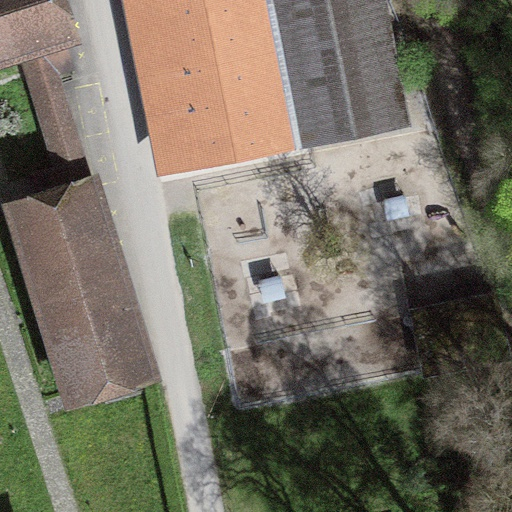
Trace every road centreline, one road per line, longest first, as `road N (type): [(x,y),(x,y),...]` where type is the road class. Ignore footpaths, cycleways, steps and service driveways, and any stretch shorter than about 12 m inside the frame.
road 1 (unclassified): [(202,511),(98,0)]
road 2 (track): [(511,192),(450,0)]
